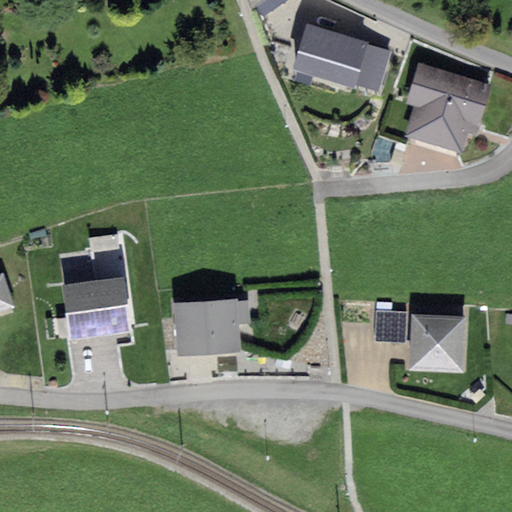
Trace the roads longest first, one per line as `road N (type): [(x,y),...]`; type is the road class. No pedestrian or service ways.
road 1 (residential): [(511,427),(316,389),(0,397)]
road 2 (residential): [(365,0),(511,62)]
